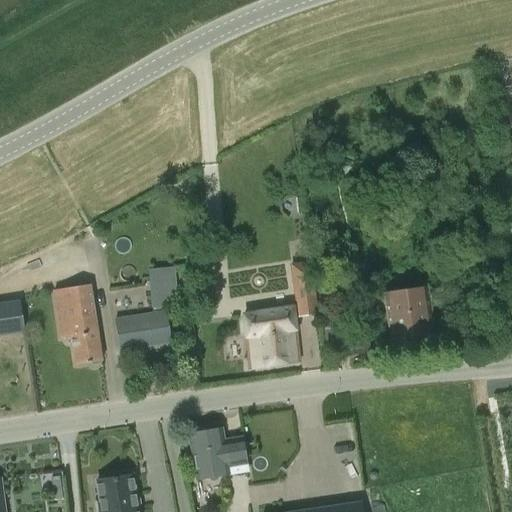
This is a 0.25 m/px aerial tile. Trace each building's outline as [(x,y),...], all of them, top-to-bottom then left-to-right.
[(148,270),(152,308),(178,306),(175,267),(148,270)] [(313,279),(293,282),(297,317),(318,314),(313,279)] [(53,291),(61,339),(71,337),(75,366),(102,362),(89,285),(53,291)] [(383,294),(392,350),(435,343),(427,288),(383,294)] [(0,334),(23,331),(19,302),(0,305),(0,334)] [(293,308),(241,314),(248,369),(300,362),(293,308)] [(114,319),(119,352),(172,343),(167,311),(114,319)] [(336,341),(333,323),(324,324),(326,342),(336,341)] [(346,327),(350,355),(370,352),(366,324),(346,327)] [(223,430),(189,435),(196,481),(247,472),(242,438),(224,441),(223,430)] [(96,482),(100,504),(95,505),(96,511),(137,511),(132,476),(96,482)] [(361,511),(361,503),(299,511),(361,511)]
